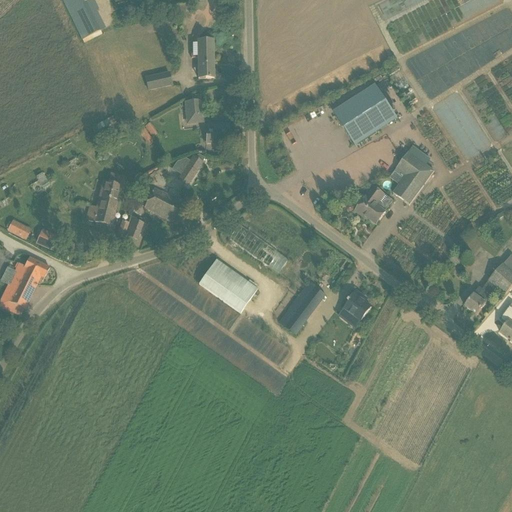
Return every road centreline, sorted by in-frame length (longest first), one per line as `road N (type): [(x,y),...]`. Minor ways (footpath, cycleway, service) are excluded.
road 1 (unclassified): [(0,372),(70,279),(170,252),(256,195)]
road 2 (unclassified): [(511,372),(281,199),(256,195)]
road 3 (unclassified): [(256,195),(249,0)]
